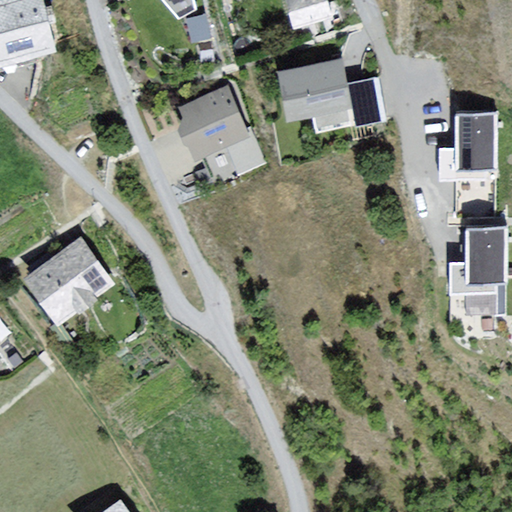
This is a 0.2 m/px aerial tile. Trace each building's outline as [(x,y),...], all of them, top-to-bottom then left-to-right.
[(43,0),(9,0),(0,2),(0,60),(55,48),(43,0)] [(165,0),(180,20),(199,9),(196,0),(165,0)] [(330,0),(292,0),(299,29),(336,21),(330,0)] [(343,63),(281,73),(289,119),(355,108),(358,126),(388,122),(382,84),(348,90),(343,63)] [(233,91),(185,110),(202,154),(228,144),(241,178),(269,167),(258,140),(253,142),(233,91)] [(497,117),(463,116),(461,171),(495,172),(497,117)] [(504,235),(471,235),(470,284),(504,284),(504,235)] [(84,237),(26,278),(59,324),(117,284),(84,237)] [(130,511),(122,501),(106,511),(130,511)]
